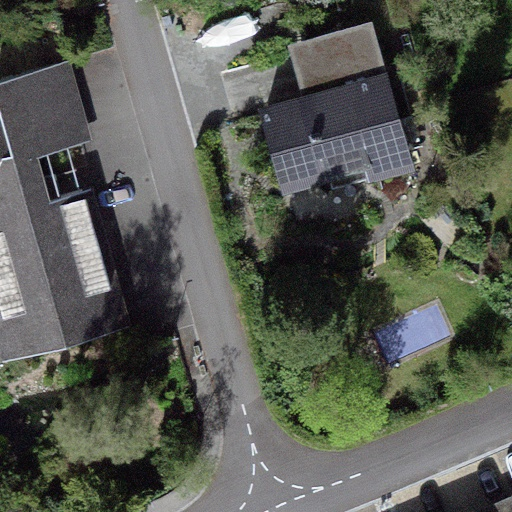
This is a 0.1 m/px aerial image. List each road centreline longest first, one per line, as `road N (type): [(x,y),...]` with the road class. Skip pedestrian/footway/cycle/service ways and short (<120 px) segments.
road 1 (residential): [(121,0),(267,511)]
road 2 (residential): [(267,511),(511,411)]
